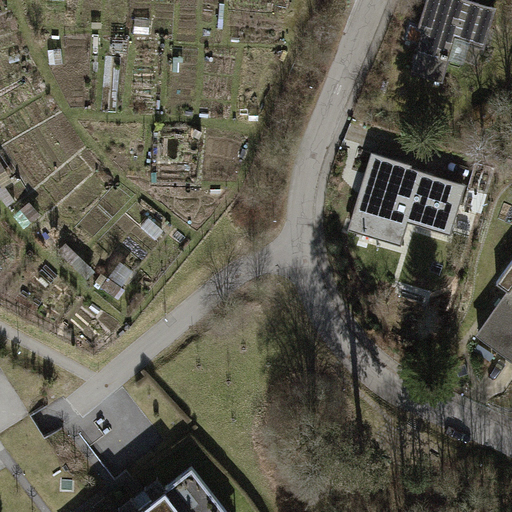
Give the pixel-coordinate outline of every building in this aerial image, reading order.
[(496,9),(466,0),(429,0),(420,28),(427,30),(414,73),(444,82),(456,40),(484,49),(496,9)] [(415,165),(373,151),(352,216),(450,247),(469,188),(413,171),(415,165)] [(511,289),(478,335),(511,360),(511,289)] [(59,455),(28,476),(52,511),(58,511),(85,493),(59,455)] [(225,511),(194,472),(142,511),(225,511)]
